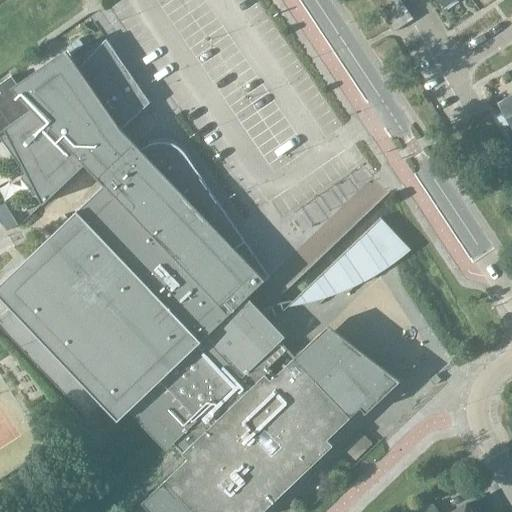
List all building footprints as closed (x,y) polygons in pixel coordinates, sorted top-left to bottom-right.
[(401,1),(399,0),(381,0),(373,5),(380,15),(401,1)] [(407,11),(401,1),(380,15),(386,24),(407,11)] [(413,20),(407,11),(386,24),(393,34),(413,20)] [(0,32),(10,45),(20,37),(0,12),(0,32)] [(84,166),(103,186),(141,150),(123,131),(121,128),(148,102),(149,103),(150,103),(106,40),(79,68),(66,50),(16,84),(11,77),(0,84),(0,138),(0,139),(25,174),(21,179),(40,199),(43,205),(84,166)] [(511,96),(500,104),(511,124),(511,96)] [(131,408),(148,426),(161,440),(266,329),(277,318),(277,317),(276,317),(272,308),(272,307),(268,308),(264,310),(261,312),(258,315),(255,317),(242,303),(265,281),(235,250),(246,242),(185,154),(182,151),(178,147),(174,145),(169,143),(164,142),(159,142),(154,143),(149,145),(145,147),(141,150),(103,186),(0,284),(0,296),(11,308),(0,318),(0,326),(86,417),(102,402),(118,420),(131,408)] [(370,155),(304,189),(317,215),(355,195),(358,201),(387,187),(370,155)] [(8,196),(0,200),(0,219),(17,211),(8,196)] [(266,329),(161,440),(168,447),(171,444),(172,444),(173,442),(189,458),(143,502),(152,511),(264,511),(334,446),(328,440),(361,409),(366,415),(401,382),(329,325),(296,357),(266,329)]
